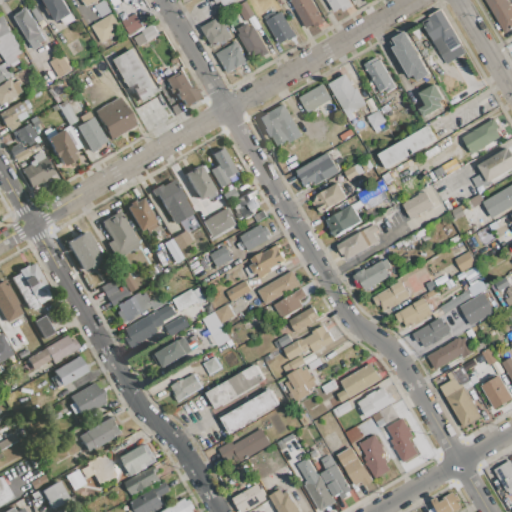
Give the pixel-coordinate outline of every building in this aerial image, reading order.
[(40,0),(62,0),(75,21),(65,26),(62,20),(57,23),(52,14),(50,16),(40,0)] [(94,6),(104,0),(111,11),(101,17),(94,6)] [(291,0),(309,0),(323,22),(313,27),(312,25),(306,28),(291,0)] [(326,0),(348,0),(352,6),(342,11),(340,8),(333,12),(326,0)] [(505,0),(509,6),(511,5),(511,6),(511,28),(505,33),(485,0),(505,0)] [(236,7),(247,1),(255,15),(244,21),(236,7)] [(15,17),(23,12),(22,10),(26,8),(45,40),(40,43),(42,45),(34,49),(15,17)] [(421,22),(425,20),(427,23),(430,21),(428,16),(441,9),(460,43),(440,54),(421,22)] [(265,21),(282,12),(295,35),(288,40),(287,38),(278,44),(265,21)] [(92,25),(112,13),(122,30),(102,42),(92,25)] [(124,20),(135,13),(142,26),(132,32),(124,20)] [(0,51),(0,16),(3,15),(24,51),(16,56),(19,60),(9,66),(6,62),(0,51)] [(201,27),(216,19),(218,22),(221,21),(230,37),(224,40),(226,43),(221,45),(220,43),(212,47),(201,27)] [(238,34),(239,33),(236,29),(246,23),(249,28),(252,26),(267,52),(253,61),(238,34)] [(141,31),(152,24),(158,35),(138,47),(133,38),(142,33),(141,31)] [(394,47),(397,45),(393,38),(404,31),(429,74),(417,81),(414,75),(411,77),(394,47)] [(217,53),(235,43),(246,62),(227,72),(217,53)] [(114,60),(133,48),(158,91),(139,102),(114,60)] [(49,61),(62,54),(71,70),(59,78),(49,61)] [(363,64),(375,57),(378,61),(379,60),(395,87),(386,93),(384,89),(380,92),(374,82),(373,82),(369,75),(370,75),(363,64)] [(9,66),(13,74),(0,81),(0,65),(6,62),(9,66)] [(168,78),(181,70),(183,74),(185,73),(192,85),(194,84),(198,91),(197,92),(199,97),(183,106),(180,99),(178,101),(173,93),(171,95),(167,88),(172,85),(168,78)] [(329,84),(345,74),(354,89),(356,88),(365,104),(347,115),(329,84)] [(0,85),(2,84),(2,83),(8,79),(10,84),(17,80),(19,84),(17,85),(21,92),(0,104),(0,85)] [(307,87),(322,79),(337,105),(323,114),(307,87)] [(419,93),(435,84),(443,98),(439,101),(442,106),(423,117),(418,109),(426,104),(419,93)] [(94,112),(119,97),(135,125),(110,139),(94,112)] [(0,115),(0,113),(18,102),(19,104),(26,100),(30,107),(24,111),(27,117),(19,122),(16,119),(12,121),(16,127),(9,131),(0,115)] [(68,126),(57,108),(66,103),(76,121),(68,126)] [(257,119),(283,104),(300,132),(277,146),(271,136),(267,137),(257,119)] [(366,117),(378,110),(385,121),(372,128),(366,117)] [(76,127),(91,118),(106,143),(91,151),(76,127)] [(462,137),(494,118),(499,127),(496,129),(500,137),(471,154),(465,144),(466,144),(462,137)] [(15,131),(27,124),(35,138),(31,140),(33,143),(27,146),(25,144),(23,145),(21,141),(18,142),(14,136),(17,134),(15,131)] [(378,154),(428,125),(436,140),(386,169),(378,154)] [(42,132),(48,129),(49,131),(54,128),(56,132),(68,126),(81,147),(71,153),(75,159),(62,166),(42,132)] [(18,142),(23,150),(12,156),(8,148),(18,142)] [(477,166),(508,147),(511,153),(511,167),(477,188),(471,179),(481,173),(477,166)] [(12,156),(23,150),(26,148),(30,155),(16,163),(12,156)] [(218,165),(211,155),(223,148),(236,172),(226,178),(229,183),(219,188),(209,171),(218,165)] [(21,170),(29,165),(28,163),(32,160),(30,157),(39,151),(53,174),(31,187),(21,170)] [(296,171),(327,153),(338,172),(314,186),(312,181),(305,185),(296,171)] [(360,164),(367,160),(371,166),(364,170),(360,164)] [(344,171),(357,163),(363,173),(349,181),(344,171)] [(184,174),(199,165),(216,194),(207,199),(205,197),(199,200),(184,174)] [(149,191),(160,184),(161,186),(172,180),(192,213),(173,224),(156,195),(153,197),(149,191)] [(312,198),(338,183),(347,198),(321,213),(312,198)] [(511,206),(491,219),(481,203),(511,184),(511,206)] [(221,195),(232,188),(237,196),(226,203),(221,195)] [(234,201),(253,189),(258,198),(256,199),(260,206),(243,216),(234,201)] [(401,202),(409,218),(432,206),(424,190),(401,202)] [(483,201),(472,208),(468,201),(479,194),(483,201)] [(126,208),(130,206),(128,203),(134,200),(136,202),(142,199),(155,222),(153,224),(155,227),(146,232),(144,229),(140,231),(126,208)] [(324,221),(352,205),(362,222),(334,237),(324,221)] [(455,219),(451,212),(459,208),(463,215),(455,219)] [(201,222),(224,209),(233,225),(211,238),(201,222)] [(101,222),(107,218),(109,221),(114,218),(112,215),(118,212),(138,245),(120,255),(101,222)] [(336,246),(374,223),(378,230),(373,233),(378,241),(347,259),(345,254),(342,256),(336,246)] [(240,236),(260,224),(262,228),(265,226),(269,233),(266,235),(268,239),(248,250),(246,246),(242,249),(239,243),(242,240),(240,236)] [(170,238),(176,251),(191,244),(184,231),(170,238)] [(66,243),(84,232),(101,260),(82,271),(66,243)] [(210,255),(225,246),(232,258),(217,266),(210,255)] [(249,265),(252,264),(249,259),(261,252),(262,254),(276,246),(285,260),(278,264),(280,267),(260,279),(257,273),(255,275),(249,265)] [(454,260),(469,251),(476,263),(461,272),(454,260)] [(352,276),(364,269),(365,271),(386,259),(391,267),(386,269),(390,276),(366,291),(362,284),(358,286),(352,276)] [(136,289),(129,293),(113,267),(120,262),(136,289)] [(11,277),(18,273),(17,271),(26,265),(28,268),(33,264),(53,297),(46,301),(47,303),(39,308),(38,306),(31,310),(11,277)] [(257,291),(292,271),(300,284),(265,304),(257,291)] [(471,280),(482,273),(486,279),(474,286),(471,280)] [(0,281),(3,280),(18,305),(17,306),(21,314),(6,323),(0,313),(0,281)] [(225,292),(246,280),(252,290),(230,302),(225,292)] [(372,298),(401,281),(410,295),(384,310),(381,304),(377,306),(372,298)] [(100,288),(111,282),(116,290),(123,286),(128,295),(110,306),(100,288)] [(429,291),(426,285),(432,282),(435,288),(429,291)] [(274,305),(302,288),(306,296),(299,300),(303,306),(282,318),(274,305)] [(172,300),(178,311),(198,300),(192,289),(172,300)] [(439,306),(469,289),(473,296),(443,313),(439,306)] [(115,306),(137,292),(139,296),(144,293),(152,307),(122,324),(116,313),(118,311),(115,306)] [(458,306),(469,325),(493,312),(482,292),(458,306)] [(148,303),(153,308),(163,300),(158,295),(148,303)] [(394,314),(423,297),(432,313),(407,327),(403,321),(399,323),(394,314)] [(125,328),(156,310),(157,311),(170,303),(176,313),(163,321),(164,324),(156,328),(159,333),(132,349),(125,338),(129,336),(125,328)] [(215,312),(227,304),(234,315),(222,323),(215,312)] [(289,320),(313,306),(319,316),(315,318),(316,321),(296,333),(289,320)] [(201,319),(214,312),(230,339),(217,347),(201,319)] [(34,321),(44,315),(54,333),(44,339),(34,321)] [(165,325),(181,316),(187,327),(172,336),(165,325)] [(412,334),(440,317),(450,333),(426,347),(421,339),(417,342),(412,334)] [(458,326),(468,320),(472,327),(462,333),(458,326)] [(283,349),(302,338),(303,340),(313,334),(311,332),(323,325),(326,331),(328,330),(331,336),(330,337),(332,341),(313,352),(311,348),(290,360),(283,349)] [(465,332),(470,329),(474,336),(469,339),(465,332)] [(0,333),(13,355),(0,362),(0,333)] [(277,340),(287,334),(292,341),(281,347),(277,340)] [(25,359),(65,336),(69,342),(72,339),(78,348),(51,364),(49,360),(32,370),(25,359)] [(152,355),(179,339),(180,340),(185,337),(192,350),(163,367),(160,362),(158,364),(152,355)] [(426,357),(460,337),(461,339),(464,337),(472,352),(462,358),(461,355),(434,370),(426,357)] [(481,352),(488,348),(496,361),(488,365),(481,352)] [(288,363),(300,356),(304,363),(292,370),(288,363)] [(52,371),(76,357),(86,372),(55,390),(49,379),(54,376),(52,371)] [(210,375),(203,363),(213,357),(220,368),(210,375)] [(511,360),(511,379),(502,362),(510,357),(511,360)] [(310,370),(307,365),(318,358),(321,363),(310,370)] [(340,381),(371,363),(380,379),(341,403),(336,394),(342,390),(340,386),(342,384),(340,381)] [(206,393),(256,364),(265,379),(214,409),(206,393)] [(450,381),(446,374),(462,364),(471,379),(463,384),(466,389),(473,385),(486,408),(479,412),(483,418),(464,429),(439,387),(450,381)] [(287,375),(300,367),(302,370),(306,368),(310,376),(313,375),(315,379),(313,380),(315,384),(307,389),(309,393),(295,401),(284,382),(289,379),(287,375)] [(170,386),(193,373),(202,388),(178,402),(173,395),(175,394),(170,386)] [(481,386),(498,375),(511,398),(494,409),(481,386)] [(321,387),(333,380),(338,387),(325,394),(321,387)] [(69,397),(93,383),(97,389),(100,388),(104,395),(102,397),(106,404),(81,418),(69,397)] [(358,402),(365,397),(375,391),(376,391),(382,387),(387,394),(390,392),(395,400),(367,417),(358,402)] [(221,418),(270,389),(280,405),(230,434),(221,418)] [(332,410),(347,401),(351,407),(336,416),(332,410)] [(379,412),(391,404),(398,416),(386,423),(379,412)] [(296,415),(305,410),(311,421),(303,426),(296,415)] [(77,436),(112,416),(121,431),(86,451),(77,436)] [(386,427),(402,418),(413,436),(409,439),(418,454),(403,463),(390,440),(392,439),(386,427)] [(345,432),(356,426),(363,437),(351,444),(345,432)] [(220,451),(261,427),(271,444),(230,468),(220,451)] [(0,441),(0,448),(15,441),(12,435),(0,441)] [(359,444),(374,435),(384,452),(381,454),(391,470),(375,480),(362,458),(366,456),(359,444)] [(121,458),(144,445),(144,446),(147,445),(156,461),(145,467),(146,468),(132,476),(121,458)] [(337,456),(351,447),(371,482),(364,486),(362,482),(355,486),(337,456)] [(308,452),(314,449),(318,455),(312,458),(308,452)] [(86,462),(96,485),(115,476),(105,453),(86,462)] [(333,497),(320,476),(319,474),(326,470),(319,460),(330,454),(351,490),(349,492),(351,495),(343,500),(339,494),(333,497)] [(297,464),(307,458),(316,474),(317,474),(319,476),(320,476),(333,497),(335,502),(319,511),(304,485),(308,483),(297,464)] [(508,490),(506,492),(493,469),(509,460),(511,465),(511,492),(510,494),(508,490)] [(65,477),(76,470),(84,484),(73,490),(65,477)] [(128,489),(155,473),(159,480),(132,496),(128,489)] [(0,478),(8,494),(0,498),(0,478)] [(39,491),(56,481),(67,500),(50,510),(39,491)] [(136,511),(132,504),(134,503),(133,500),(141,495),(143,498),(146,496),(144,493),(165,481),(170,490),(158,497),(162,504),(148,511),(136,511)] [(240,511),(232,498),(257,483),(260,489),(262,488),(266,494),(264,495),(266,500),(245,511),(240,511)] [(277,511),(268,496),(280,489),(283,493),(287,490),(300,511),(298,511),(277,511)] [(437,511),(431,500),(436,497),(440,502),(448,498),(446,495),(452,492),(454,496),(458,494),(465,506),(454,511),(437,511)] [(162,511),(185,498),(186,501),(190,499),(195,508),(191,510),(192,511),(162,511)]
